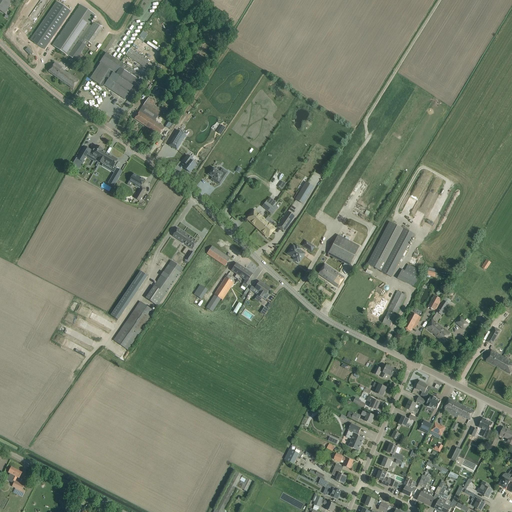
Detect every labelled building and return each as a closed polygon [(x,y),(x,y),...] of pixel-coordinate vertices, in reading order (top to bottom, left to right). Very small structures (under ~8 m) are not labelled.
[(0,0),(0,10),(5,14),(13,0),(0,0)] [(71,11),(57,2),(30,40),(44,50),(71,11)] [(80,5),(53,45),(76,60),(86,46),(78,40),(95,15),(80,5)] [(83,39),(91,45),(103,28),(94,22),(83,39)] [(168,42),(171,44),(177,32),(174,31),(168,42)] [(149,41),(147,44),(159,52),(161,49),(149,41)] [(25,50),(30,55),(33,52),(30,49),(31,48),(29,46),(25,50)] [(130,49),(126,55),(145,68),(149,62),(130,49)] [(100,63),(92,74),(89,78),(100,85),(101,83),(104,85),(124,99),(140,76),(106,53),(100,63)] [(62,68),(55,62),(48,72),(73,89),(76,85),(79,81),(62,69),(62,68)] [(134,119),(146,127),(151,119),(154,114),(158,108),(154,106),(156,103),(148,98),(134,119)] [(165,128),(151,119),(146,127),(160,136),(165,128)] [(169,121),(166,127),(171,130),(175,124),(169,121)] [(178,131),(169,145),(177,150),(186,135),(178,131)] [(97,161),(100,162),(106,153),(102,151),(103,150),(96,146),(91,154),(98,159),(97,161)] [(76,158),(73,165),(80,169),(84,163),(83,162),(88,153),(90,150),(85,147),(83,150),(82,152),(77,159),(76,158)] [(106,153),(100,162),(103,164),(104,162),(113,167),(117,160),(106,153)] [(190,173),(196,165),(192,162),(190,160),(191,158),(187,155),(182,162),(186,164),(183,167),(190,173)] [(325,164),(319,173),(323,175),(329,167),(325,164)] [(213,168),(208,175),(212,177),(218,181),(219,179),(223,181),(228,173),(223,169),(220,173),(213,168)] [(122,172),(117,169),(108,183),(114,186),(122,172)] [(133,174),(129,181),(140,187),(144,180),(140,178),(139,178),(133,175),(134,174),(133,174)] [(296,199),(303,204),(313,187),(306,182),(296,199)] [(135,199),(139,201),(146,189),(142,186),(135,199)] [(267,201),(262,207),(272,214),(277,208),(274,206),(267,201)] [(275,229),(255,211),(247,219),(268,237),(275,229)] [(277,227),(284,232),(295,216),(287,211),(277,227)] [(381,272),(391,277),(413,234),(404,229),(404,230),(389,222),(367,264),(381,272)] [(178,228),(172,236),(192,249),(198,241),(178,228)] [(339,235),(328,255),(349,266),(360,246),(339,235)] [(293,259),(298,262),(299,261),(304,254),(293,246),(288,253),(294,258),(293,259)] [(230,259),(212,247),(207,254),(225,266),(230,259)] [(482,267),(486,270),(491,263),(486,260),(482,267)] [(171,261),(145,298),(158,307),(183,269),(171,261)] [(236,263),(231,271),(236,274),(235,277),(238,279),(240,277),(245,280),(243,282),(248,286),(251,282),(248,280),(253,274),(236,263)] [(325,264),(318,274),(338,288),(345,278),(325,264)] [(408,265),(405,271),(418,277),(421,271),(408,265)] [(140,271),(132,284),(138,289),(147,276),(140,271)] [(220,300),(222,301),(233,283),(226,278),(206,308),(212,312),(220,300)] [(257,295),(254,299),(259,302),(262,298),(265,301),(266,299),(269,295),(267,294),(267,293),(270,289),(264,285),(259,282),(260,282),(259,282),(256,286),(255,288),(259,292),(257,295)] [(194,295),(202,300),(208,290),(200,285),(194,295)] [(251,288),(244,304),(248,305),(255,289),(251,288)] [(392,320),(395,315),(395,316),(406,296),(398,292),(387,312),(388,313),(383,323),(390,327),(394,321),(392,320)] [(428,307),(435,311),(441,299),(435,295),(428,307)] [(446,297),(436,312),(439,313),(442,316),(452,301),(446,297)] [(371,314),(379,317),(381,312),(382,312),(388,301),(382,298),(379,305),(376,304),(371,314)] [(140,301),(114,341),(128,350),(154,311),(140,301)] [(264,307),(260,313),(264,315),(265,315),(268,309),(264,307)] [(421,318),(412,313),(404,328),(411,332),(414,326),(416,327),(421,318)] [(469,324),(460,317),(456,323),(464,330),(469,324)] [(439,326),(432,320),(426,328),(433,334),(435,335),(435,336),(438,338),(438,339),(443,343),(451,334),(445,330),(439,325),(439,326)] [(500,331),(495,328),(487,342),(493,345),(500,331)] [(486,361),(497,367),(503,357),(492,350),(486,361)] [(503,357),(497,367),(501,369),(510,374),(511,370),(511,362),(510,362),(510,361),(503,357)] [(340,362),(339,366),(346,369),(347,369),(354,373),(356,370),(346,365),(340,362)] [(373,374),(378,376),(382,369),(377,366),(373,374)] [(381,377),(385,379),(387,375),(392,377),(395,370),(387,366),(381,377)] [(420,381),(416,389),(422,392),(421,396),(426,398),(429,392),(426,391),(428,386),(423,384),(424,383),(420,381)] [(376,393),(383,396),(387,388),(379,385),(375,383),(373,387),(378,389),(376,393)] [(427,407),(431,409),(432,407),(437,410),(441,402),(436,399),(436,398),(432,396),(431,397),(429,401),(428,400),(426,404),(427,404),(427,405),(427,407)] [(353,402),(364,408),(366,405),(361,402),(359,400),(357,399),(356,398),(353,402)] [(372,403),(370,408),(377,410),(380,402),(369,398),(368,402),(372,403)] [(444,408),(459,415),(463,406),(449,399),(444,408)] [(410,401),(406,409),(417,414),(419,410),(416,409),(417,405),(410,401)] [(463,406),(459,415),(470,421),(475,411),(463,406)] [(366,418),(365,421),(371,424),(374,416),(369,414),(368,414),(363,412),(362,416),(366,418)] [(402,417),(399,424),(409,429),(411,425),(408,424),(409,420),(402,417)] [(483,418),(478,428),(484,430),(481,436),(486,438),(493,423),(483,418)] [(424,421),(420,428),(429,432),(432,425),(424,421)] [(435,422),(431,431),(442,436),(446,427),(442,426),(439,425),(440,424),(435,422)] [(352,440),(348,447),(359,451),(364,439),(358,436),(361,428),(351,424),(346,437),(352,440)] [(507,443),(511,445),(511,432),(507,431),(508,430),(504,428),(500,436),(508,439),(507,443)] [(399,435),(400,434),(395,431),(392,438),(397,440),(399,437),(400,437),(400,436),(399,435)] [(493,436),(489,444),(496,447),(499,439),(493,436)] [(391,444),(387,452),(393,455),(392,458),(397,460),(401,461),(404,456),(396,453),(398,447),(395,446),(391,444)] [(462,450),(456,447),(450,460),(456,463),(462,450)] [(287,455),(285,460),(294,464),(299,454),(300,451),(296,449),(295,452),(290,449),(287,455)] [(350,469),(354,461),(336,454),(334,460),(341,463),(341,461),(345,463),(344,466),(350,469)] [(388,470),(393,472),(394,468),(390,466),(392,461),(385,458),(382,466),(388,469),(388,470)] [(397,460),(396,463),(401,465),(401,467),(403,468),(405,463),(403,462),(401,461),(397,460)] [(14,484),(12,487),(21,491),(24,486),(15,481),(17,477),(19,478),(22,473),(11,467),(8,473),(10,474),(7,480),(14,484)] [(340,474),(342,471),(335,468),(332,475),(338,478),(336,481),(344,484),(347,477),(340,474)] [(387,486),(389,486),(396,489),(399,483),(388,478),(388,480),(384,479),(386,473),(378,470),(376,474),(378,475),(376,479),(383,481),(381,484),(387,486)] [(252,482),(246,479),(247,478),(243,476),(235,471),(213,511),(223,511),(237,487),(247,492),(252,482)] [(450,472),(448,477),(456,480),(458,476),(450,472)] [(425,488),(431,475),(428,473),(427,477),(422,487),(424,488),(425,488)] [(500,481),(498,485),(506,489),(508,485),(510,481),(511,479),(511,474),(511,476),(508,474),(507,474),(506,474),(505,474),(504,475),(503,476),(502,477),(500,481)] [(422,487),(427,477),(423,475),(422,478),(418,485),(422,487)] [(418,488),(411,484),(413,481),(407,478),(403,486),(406,488),(403,493),(410,497),(412,494),(414,495),(418,488)] [(469,492),(474,494),(475,495),(477,491),(472,489),(473,487),(474,485),(473,484),(471,482),(472,479),(468,479),(464,488),(466,490),(469,492)] [(435,493),(438,495),(444,485),(445,483),(442,481),(439,487),(438,487),(435,493)] [(482,485),(480,489),(479,488),(477,492),(488,498),(492,491),(489,489),(490,486),(484,483),(482,485)] [(335,488),(327,485),(326,488),(329,490),(327,495),(338,499),(341,492),(334,489),(335,488)] [(447,486),(444,485),(438,495),(442,497),(447,486)] [(422,502),(424,503),(429,492),(424,490),(422,493),(421,492),(418,500),(418,501),(418,500),(422,502)] [(429,492),(424,503),(427,505),(427,504),(430,506),(430,507),(434,499),(431,497),(432,494),(429,492)] [(316,493),(313,501),(315,502),(314,505),(319,507),(323,499),(319,497),(320,495),(316,493)] [(485,504),(479,501),(481,498),(475,495),(474,494),(471,500),(472,501),(470,505),(482,511),(485,504)] [(440,511),(441,511),(446,500),(443,499),(440,497),(435,509),(438,510),(437,511),(438,511),(440,511)] [(368,498),(365,505),(372,508),(373,504),(377,505),(378,502),(368,498)] [(327,506),(326,509),(331,511),(332,511),(335,505),(325,500),(323,504),(327,506)] [(449,511),(453,504),(450,502),(451,501),(447,500),(447,501),(446,500),(441,511),(449,511)] [(380,508),(379,510),(384,511),(386,511),(387,511),(388,510),(390,511),(392,507),(389,506),(381,503),(380,508)] [(461,509),(461,508),(468,511),(470,509),(463,505),(463,506),(458,503),(456,507),(461,509)]
